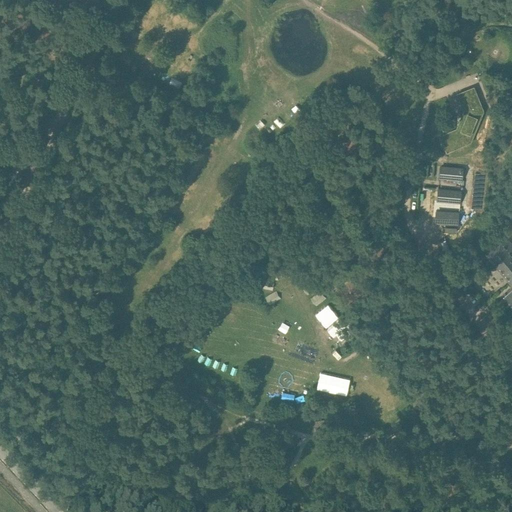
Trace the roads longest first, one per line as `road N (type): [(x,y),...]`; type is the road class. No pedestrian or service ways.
road 1 (track): [(464,33),(431,88),(399,204),(511,357)]
road 2 (unknown): [(94,57),(0,252)]
road 3 (track): [(0,235),(86,65)]
